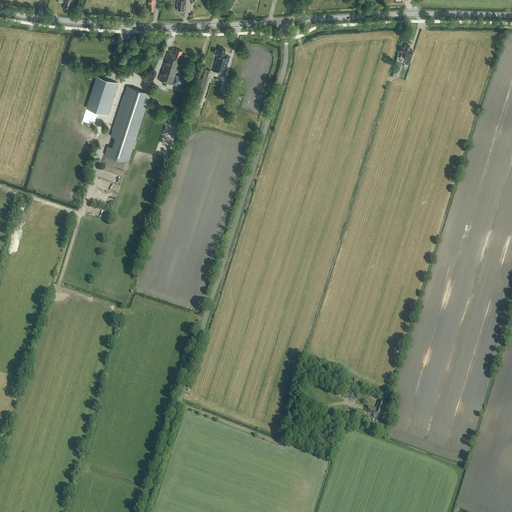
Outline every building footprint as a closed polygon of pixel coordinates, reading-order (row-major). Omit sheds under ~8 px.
[(72,5),(73,0),(57,0),(57,1),(63,2),(63,3),(64,3),(63,8),(70,10),(71,4),(72,5)] [(155,6),(155,0),(147,0),(147,6),(149,6),(148,10),(154,10),(154,6),(155,6)] [(177,0),(177,3),(178,3),(177,10),(184,11),(184,4),(185,4),(185,0),(177,0)] [(414,51),(409,49),(410,46),(405,44),(404,47),(401,46),(399,54),(405,57),(404,60),(410,62),(414,51)] [(224,55),(225,49),(220,48),(219,50),(215,49),(214,54),(218,55),(216,62),(215,62),(213,71),(224,74),(229,56),(224,55)] [(180,57),(182,51),(176,49),(174,55),(168,52),(159,80),(184,88),(187,78),(175,74),(179,60),(180,61),(180,60),(179,60),(180,57),(181,58),(181,57),(180,57)] [(201,103),(211,70),(205,69),(195,101),(201,103)] [(107,115),(118,83),(97,76),(87,108),(107,115)] [(233,82),(227,80),(224,92),(230,93),(233,82)] [(128,162),(136,138),(150,93),(127,86),(116,120),(121,121),(111,151),(107,149),(105,155),(128,162)] [(28,201),(21,199),(18,210),(24,212),(28,201)] [(373,418),(379,420),(383,407),(384,403),(379,401),(378,405),(377,405),(376,409),(368,406),(367,408),(368,409),(367,412),(373,415),(373,414),(374,415),(374,414),(375,414),(373,418)]
